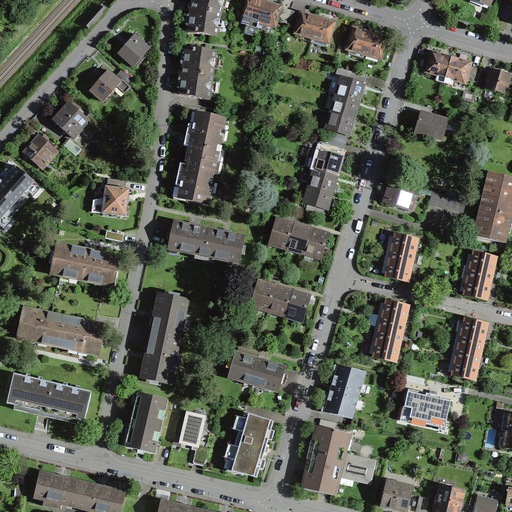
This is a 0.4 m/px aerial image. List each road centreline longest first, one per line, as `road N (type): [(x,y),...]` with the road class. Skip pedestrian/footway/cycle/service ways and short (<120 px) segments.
road 1 (residential): [(97,462),(150,202),(168,0)]
road 2 (residential): [(340,276),(414,23)]
road 3 (residential): [(272,503),(340,276)]
road 4 (residential): [(0,142),(87,43),(124,7),(144,0)]
road 5 (residential): [(97,462),(272,503)]
road 6 (residential): [(340,276),(511,319)]
